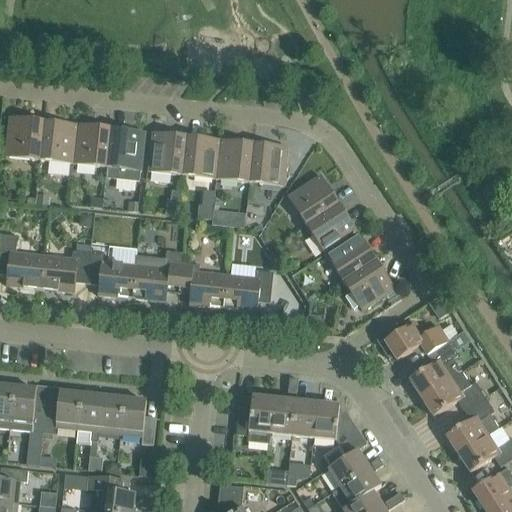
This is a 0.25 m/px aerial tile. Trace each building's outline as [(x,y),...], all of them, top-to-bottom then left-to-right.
[(39,163),(44,124),(10,120),(5,159),(39,163)] [(44,124),(39,163),(73,166),(77,127),(44,124)] [(77,127),(73,166),(106,170),(110,131),(77,127)] [(110,131),(106,170),(105,180),(139,184),(145,134),(110,131)] [(182,178),(187,139),(152,135),(148,174),(182,178)] [(187,139),(182,178),(216,182),(220,142),(187,139)] [(220,142),(216,182),(249,185),(253,146),(220,142)] [(253,146),(249,185),(283,189),(287,149),(253,146)] [(306,228),(339,207),(320,178),(287,200),(306,228)] [(35,200),(35,208),(34,208),(48,210),(50,198),(36,197),(36,200),(35,200)] [(35,208),(35,200),(27,199),(26,207),(35,208)] [(102,211),(103,205),(102,205),(102,201),(90,200),(89,210),(102,211)] [(357,235),(339,207),(306,228),(324,257),(357,235)] [(357,235),(324,257),(343,285),(376,263),(357,235)] [(40,292),(43,259),(15,256),(17,240),(0,238),(0,277),(7,278),(6,288),(40,292)] [(71,262),(43,259),(40,292),(74,295),(75,285),(87,287),(90,256),(72,254),(71,262)] [(136,259),(135,269),(131,301),(165,305),(166,295),(178,296),(181,265),(182,255),(166,254),(165,262),(136,259)] [(108,257),(90,256),(87,287),(98,288),(97,298),(131,301),(135,269),(107,266),(108,257)] [(395,292),(376,263),(343,285),(350,296),(345,299),(353,312),(358,308),(361,313),(395,292)] [(181,265),(178,296),(190,298),(188,308),(223,311),(226,278),(198,275),(199,267),(181,265)] [(254,281),(226,278),(223,311),(257,315),(258,305),(269,306),(273,275),(255,273),(254,281)] [(426,357),(448,344),(438,329),(423,339),(414,325),(384,344),(396,363),(420,348),(426,357)] [(448,344),(426,357),(432,367),(409,382),(421,401),(461,375),(453,362),(457,359),(448,344)] [(461,375),(421,401),(433,420),(457,404),(463,414),(484,400),(475,385),(470,388),(461,375)] [(297,382),(289,381),(287,395),(296,396),(297,382)] [(10,425),(14,389),(0,388),(0,431),(9,433),(10,425)] [(10,425),(9,433),(43,436),(46,409),(34,407),(36,392),(14,389),(10,425)] [(46,409),(43,436),(54,437),(55,430),(77,433),(81,397),(59,394),(57,410),(46,409)] [(81,397),(77,433),(91,434),(90,444),(91,444),(87,474),(94,475),(96,460),(97,445),(98,435),(102,399),(81,397)] [(102,399),(98,435),(120,437),(124,401),(102,399)] [(270,436),(274,401),(252,399),(250,411),(238,409),(235,437),(247,439),(246,444),(269,447),(270,436)] [(484,400),(463,414),(469,423),(446,439),(458,457),(488,438),(498,431),(489,418),(494,415),(484,400)] [(146,404),(124,401),(120,437),(141,440),(141,447),(153,448),(156,421),(144,419),(146,404)] [(295,403),(274,401),(270,436),(291,438),(295,403)] [(317,406),(295,403),(291,438),(313,441),(317,406)] [(317,406),(313,441),(335,443),(339,449),(359,436),(350,421),(337,420),(339,408),(317,406)] [(359,436),(339,449),(346,460),(327,472),(339,490),(369,471),(357,453),(366,447),(359,436)] [(488,438),(458,457),(470,476),(493,460),(500,470),(511,462),(511,442),(511,441),(496,451),(488,438)] [(26,451),(26,465),(38,466),(38,451),(26,451)] [(103,461),(96,460),(94,475),(101,476),(103,461)] [(375,473),(383,468),(378,460),(370,465),(375,473)] [(0,504),(17,506),(19,484),(27,485),(28,474),(0,471),(0,473),(0,504)] [(369,471),(339,490),(340,491),(331,496),(342,511),(350,507),(351,508),(372,494),(373,494),(381,489),(369,471)] [(511,479),(506,471),(499,476),(499,475),(471,493),(483,511),(485,511),(511,494),(511,479)] [(128,484),(93,480),(89,480),(88,492),(92,492),(89,511),(132,511),(134,496),(127,495),(128,484)] [(287,480),(286,488),(295,489),(296,481),(287,480)] [(219,488),(218,500),(242,502),(243,490),(219,488)] [(381,511),(383,511),(373,494),(372,494),(351,508),(350,507),(342,511),(381,511)] [(511,511),(511,494),(485,511),(511,511)] [(392,500),(397,507),(404,503),(399,495),(392,500)] [(218,500),(217,507),(216,511),(242,511),(241,510),(242,502),(218,500)] [(389,511),(397,507),(392,500),(384,505),(388,511),(389,511)]
